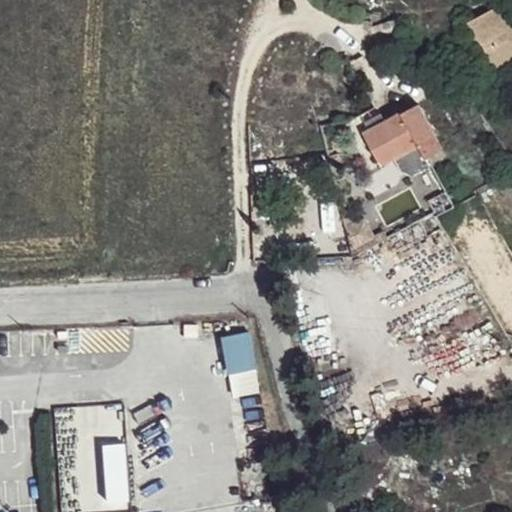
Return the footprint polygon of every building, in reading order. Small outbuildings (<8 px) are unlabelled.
[(499,0),(466,19),(497,76),(511,66),(511,16),(502,0),(499,0)] [(422,140),(438,131),(421,102),(418,104),(416,100),(387,118),(365,129),(384,163),(403,152),(422,140)] [(422,140),(403,152),(409,162),(428,152),(422,140)] [(403,152),(384,163),(389,173),(409,162),(403,152)] [(250,327),(221,329),(226,394),(256,392),(250,327)] [(80,492),(129,488),(121,400),(57,405),(60,431),(77,430),(80,461),(78,461),(80,492)]
